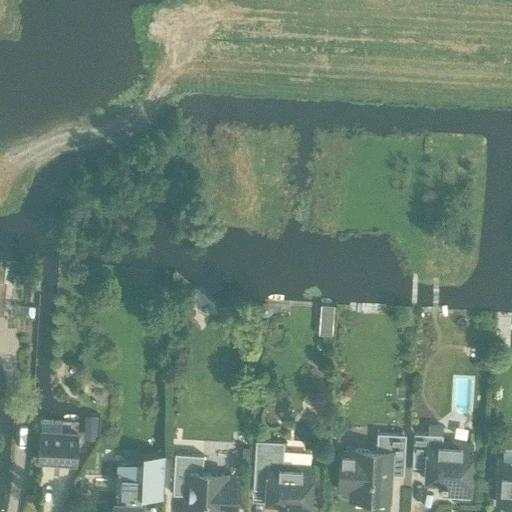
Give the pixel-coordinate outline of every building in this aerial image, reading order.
[(178,309),(189,319),(195,312),(185,302),(178,309)] [(261,307),(261,311),(264,315),(268,315),(272,312),(272,308),(269,304),(265,304),(261,307)] [(319,333),(332,334),(332,324),(319,324),(319,333)] [(86,415),(85,434),(96,435),(97,415),(86,415)] [(439,482),(440,483),(444,483),(443,492),(468,493),(469,484),(471,443),(442,442),(442,433),(442,427),(443,423),(428,423),(428,432),(413,432),(412,466),(426,466),(425,479),(439,480),(439,482)] [(37,460),(76,463),(78,434),(39,431),(37,460)] [(340,451),(339,474),(338,491),(351,492),(351,496),(388,498),(389,464),(404,465),(405,433),(377,431),(376,450),(354,449),(353,452),(340,451)] [(253,474),(252,487),(266,488),(266,501),(280,502),(280,505),(284,505),(283,511),(309,511),(311,478),(312,465),(283,464),(284,440),(255,438),(253,474)] [(116,493),(116,500),(115,500),(113,511),(142,511),(143,502),(141,502),(142,494),(163,496),(165,453),(142,451),(142,458),(117,462),(115,493),(116,493)] [(174,451),(172,483),(187,484),(185,511),(221,511),(222,499),(236,499),(237,477),(224,476),(224,473),(202,472),(203,453),(174,451)] [(511,458),(500,458),(498,488),(497,502),(502,502),(502,503),(505,507),(509,509),(511,509),(511,458)]
